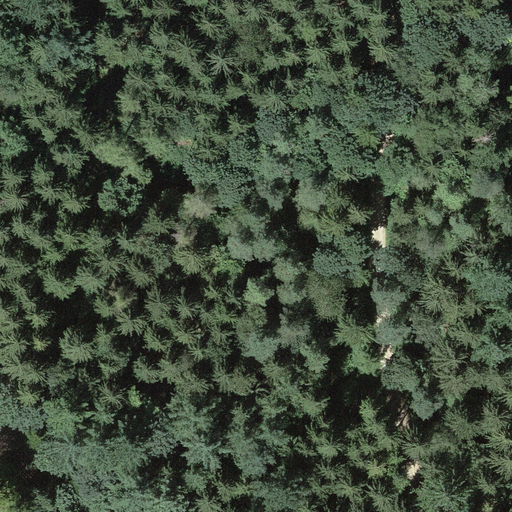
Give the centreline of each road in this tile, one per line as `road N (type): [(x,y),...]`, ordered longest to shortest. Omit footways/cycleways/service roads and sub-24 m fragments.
road 1 (track): [(417,511),(373,272),(401,0)]
road 2 (track): [(0,419),(32,413),(47,395),(62,339),(104,130),(92,0)]
